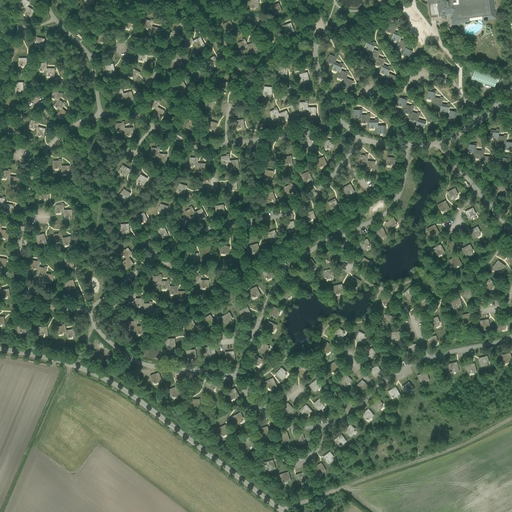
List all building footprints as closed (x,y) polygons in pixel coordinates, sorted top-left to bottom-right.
[(28,7),(29,4),(31,1),(29,0),(28,0),(28,1),(26,0),(22,0),(19,6),(20,4),(22,5),(21,6),(22,6),(24,7),(24,8),(26,9),(28,7)] [(250,0),(250,9),(250,7),(252,7),(253,7),(256,7),(256,9),(258,9),(258,3),(258,0),(250,0)] [(427,0),(428,4),(430,17),(431,21),(437,20),(446,19),(445,15),(447,15),(447,13),(453,13),(453,18),(452,18),(452,25),(459,24),(459,22),(464,22),(478,20),(481,19),(483,19),(483,21),(483,22),(483,23),(484,24),(486,24),(487,23),(487,21),(486,20),(486,19),(487,18),(488,20),(496,19),(495,11),(494,11),(492,0),(427,0)] [(279,13),(282,12),(280,5),(279,3),(271,6),(274,15),(274,14),(274,13),(276,12),(279,11),(279,13)] [(26,9),(23,15),(24,13),(26,14),(27,15),(27,14),(29,16),(28,18),(30,19),(33,13),(35,11),(28,7),(26,9)] [(152,26),(153,24),(154,20),(151,19),(151,21),(145,19),(143,28),(144,26),(146,27),(149,28),(151,29),(152,26)] [(126,20),(124,29),(125,29),(125,27),(127,27),(127,28),(128,28),(130,28),(130,31),(132,31),(134,24),(134,22),(126,20)] [(230,21),(223,24),(227,32),(226,30),(228,30),(229,30),(229,29),(231,28),(232,30),(234,29),(231,23),(230,21)] [(292,32),(294,31),(292,25),(291,23),(283,26),(286,34),(287,34),(286,32),(288,31),(288,32),(289,31),(291,30),(292,32)] [(389,24),(385,32),(386,32),(386,30),(388,31),(389,32),(389,31),(391,32),(391,33),(393,34),(394,32),(395,32),(397,26),(395,25),(394,26),(389,24)] [(151,29),(150,35),(150,33),(152,34),(153,34),(155,35),(155,37),(157,37),(159,31),(160,28),(152,26),(151,29)] [(273,32),(265,35),(268,43),(269,43),(268,41),(270,41),(271,41),(271,40),(273,40),(274,42),(276,41),(274,35),(273,32)] [(400,40),(403,34),(400,33),(399,34),(395,32),(394,32),(393,34),(391,40),(392,38),(394,39),(393,39),(394,40),(394,39),(397,40),(396,41),(399,42),(400,40)] [(104,33),(96,35),(98,44),(99,44),(98,42),(100,41),(100,42),(101,41),(103,40),(104,43),(106,42),(105,35),(104,33)] [(192,44),(194,43),(193,41),(192,38),(190,35),(188,36),(188,37),(183,40),(188,48),(187,46),(189,45),(189,46),(190,45),(192,44)] [(37,37),(35,46),(35,44),(37,45),(38,45),(41,45),(40,48),(43,48),(44,42),(45,39),(37,37)] [(200,37),(193,41),(194,43),(197,49),(196,47),(198,46),(199,46),(201,45),(202,47),(205,45),(201,39),(200,37)] [(246,48),(248,47),(247,45),(246,43),(245,39),(242,40),(243,41),(238,43),(241,52),(241,51),(240,50),(242,49),(243,49),(245,48),(246,48)] [(405,48),(408,42),(405,41),(405,42),(400,40),(399,42),(396,48),(397,46),(399,47),(399,48),(400,47),(402,48),(402,49),(404,50),(405,48)] [(367,41),(364,49),(365,48),(367,48),(366,49),(367,49),(370,50),(369,50),(372,51),(372,52),(373,49),(376,43),(373,42),(373,43),(367,41)] [(255,42),(247,45),(248,47),(250,53),(250,52),(252,51),(253,51),(252,51),(255,50),(256,52),(258,51),(255,44),(255,42)] [(404,50),(401,56),(402,54),(404,55),(405,56),(405,55),(407,56),(406,59),(409,60),(412,51),(405,48),(404,50)] [(378,57),(381,51),(378,50),(378,51),(373,49),(372,52),(372,51),(369,57),(370,56),(372,56),(372,57),(373,57),(375,58),(374,58),(377,59),(377,60),(378,57)] [(140,52),(138,61),(139,61),(139,59),(141,60),(142,60),(144,60),(144,63),(146,63),(148,57),(148,54),(140,52)] [(335,62),(335,63),(338,56),(335,55),(335,57),(329,55),(327,61),(326,63),(327,61),(329,62),(330,62),(332,63),(332,64),(334,65),(335,62)] [(207,60),(211,68),(210,66),(212,65),(213,65),(215,63),(216,66),(219,64),(216,58),(215,56),(207,60)] [(383,65),(386,59),(384,58),(383,59),(378,57),(377,60),(377,59),(374,65),(375,64),(377,64),(377,65),(378,65),(380,66),(382,67),(382,68),(383,65)] [(27,58),(19,58),(19,67),(19,65),(21,65),(21,66),(22,65),(24,65),(24,67),(27,67),(27,61),(27,58)] [(44,71),(46,71),(47,71),(47,68),(47,62),(44,62),(44,63),(39,63),(38,72),(39,72),(39,70),(41,70),(42,70),(44,70),(44,71)] [(340,70),(341,70),(343,64),(341,63),(340,65),(335,63),(335,62),(334,65),(331,71),(332,71),(332,69),(334,70),(335,70),(337,71),(337,72),(339,73),(340,70)] [(105,66),(107,75),(108,74),(107,73),(109,72),(110,72),(112,71),(113,73),(115,73),(114,66),(113,64),(105,66)] [(388,73),(391,67),(389,66),(388,67),(383,65),(382,68),(382,67),(379,73),(380,72),(382,72),(382,73),(383,73),(385,74),(387,76),(388,73)] [(279,67),(279,76),(279,74),(281,74),(281,75),(282,74),(285,74),(285,76),(287,76),(287,70),(287,67),(279,67)] [(47,71),(46,71),(46,77),(47,77),(47,75),(49,75),(49,76),(49,75),(52,75),(52,78),(55,78),(55,69),(47,68),(47,71)] [(140,73),(133,68),(128,76),(129,75),(131,76),(132,76),(134,77),(133,79),(135,81),(139,75),(140,73)] [(191,73),(195,81),(194,79),(196,78),(196,79),(197,78),(199,77),(200,79),(203,78),(200,71),(199,69),(191,73)] [(498,76),(474,69),(471,80),(495,87),(496,84),(498,76)] [(342,80),(345,80),(345,81),(346,78),(349,72),(346,71),(345,72),(341,70),(340,70),(339,73),(337,79),(338,77),(340,78),(343,79),(342,80)] [(307,82),(309,81),(308,75),(307,72),(299,74),(301,83),(301,81),(303,81),(304,81),(304,80),(306,80),(307,82)] [(389,84),(392,85),(396,77),(388,73),(387,76),(384,81),(385,81),(385,80),(387,80),(387,81),(388,81),(390,82),(389,84)] [(345,81),(345,80),(342,86),(342,87),(343,85),(345,85),(345,86),(346,86),(348,87),(347,89),(350,90),(353,81),(346,78),(345,81)] [(15,82),(15,91),(15,89),(17,89),(17,90),(18,90),(18,89),(21,89),(21,92),(24,92),(23,82),(15,82)] [(176,86),(180,94),(180,92),(181,91),(182,91),(184,89),(185,91),(188,90),(185,84),(184,82),(176,86)] [(219,84),(221,93),(221,91),(223,90),(224,90),(223,90),(226,89),(226,92),(229,91),(227,84),(227,82),(219,84)] [(122,97),(124,96),(123,94),(124,94),(123,90),(122,87),(119,88),(119,90),(114,91),(117,100),(116,98),(118,97),(118,98),(119,97),(121,96),(122,97)] [(272,87),(264,87),(263,96),(264,94),(266,94),(269,94),(269,96),(271,97),(272,90),(272,87)] [(59,99),(63,94),(61,92),(60,94),(56,90),(50,97),(52,96),(53,97),(54,98),(56,99),(55,100),(57,101),(59,99)] [(131,91),(124,94),(123,94),(124,96),(126,102),(126,100),(128,100),(131,99),(131,101),(134,100),(132,94),(131,91)] [(435,98),(436,91),(433,91),(433,92),(428,91),(426,100),(427,98),(428,98),(428,99),(429,99),(432,99),(432,100),(434,100),(435,98)] [(442,104),(443,97),(440,97),(440,99),(435,98),(434,100),(433,107),(434,105),(436,105),(435,105),(436,105),(439,105),(439,106),(441,107),(442,104)] [(215,100),(207,98),(205,107),(205,105),(207,105),(207,106),(208,106),(210,106),(210,108),(213,109),(214,103),(215,100)] [(406,105),(408,98),(405,98),(405,99),(399,98),(397,106),(397,104),(399,105),(400,106),(400,105),(403,106),(402,107),(405,107),(406,105)] [(58,109),(60,110),(62,108),(66,103),(64,102),(63,103),(59,99),(57,101),(53,106),(55,105),(56,106),(57,107),(59,108),(58,109)] [(154,108),(156,109),(157,107),(159,105),(161,101),(158,100),(157,101),(153,99),(148,107),(149,107),(149,105),(151,106),(152,107),(152,106),(154,108)] [(305,110),(308,110),(308,108),(308,105),(308,101),(305,101),(305,102),(300,102),(300,111),(300,109),(302,109),(302,110),(303,110),(303,109),(305,109),(305,110)] [(22,105),(14,103),(12,112),(12,110),(14,111),(15,111),(17,112),(17,114),(20,114),(22,105)] [(449,111),(450,104),(447,103),(447,105),(442,104),(441,107),(440,113),(441,111),(443,111),(443,112),(446,112),(446,113),(448,113),(449,111)] [(412,112),(414,106),(411,105),(411,107),(406,105),(405,107),(403,114),(404,112),(406,112),(406,113),(409,113),(409,114),(411,115),(412,112)] [(156,109),(153,115),(154,113),(156,114),(156,115),(157,115),(159,116),(158,118),(160,119),(163,113),(165,111),(157,107),(156,109)] [(277,117),(280,116),(279,114),(278,111),(277,107),(274,108),(275,110),(269,112),(273,120),(272,118),(274,117),(274,118),(275,117),(277,116),(277,117)] [(313,117),(316,117),(316,110),(316,107),(308,108),(308,110),(308,116),(308,114),(310,114),(310,115),(311,115),(311,114),(313,114),(313,117)] [(60,110),(56,115),(57,114),(59,115),(60,116),(62,117),(60,119),(62,121),(68,114),(62,108),(60,110)] [(353,110),(353,117),(355,117),(356,117),(359,117),(359,118),(361,118),(361,115),(362,115),(362,108),(359,108),(359,110),(353,110)] [(280,116),(282,122),(282,120),(283,119),(284,120),(284,119),(287,118),(287,120),(290,119),(287,113),(287,111),(279,114),(280,116)] [(457,112),(449,111),(448,113),(447,118),(453,118),(452,121),(455,121),(457,112)] [(411,115),(409,121),(410,119),(412,120),(413,120),(415,121),(417,122),(418,120),(420,113),(417,112),(417,114),(412,112),(411,115)] [(367,115),(362,115),(361,115),(361,118),(361,124),(361,122),(364,122),(363,123),(364,123),(364,122),(367,122),(367,123),(369,123),(369,120),(370,120),(370,114),(367,114),(367,115)] [(243,119),(235,120),(236,129),(237,129),(236,127),(238,127),(238,128),(239,127),(242,127),(242,129),(245,129),(244,122),(243,119)] [(375,128),(377,128),(377,126),(378,126),(378,119),(375,119),(375,120),(370,120),(369,120),(369,123),(369,129),(369,127),(371,127),(372,128),(372,127),(375,127),(375,128)] [(38,127),(39,120),(37,120),(36,121),(31,120),(29,129),(30,127),(32,127),(32,128),(35,128),(35,129),(37,129),(38,127)] [(189,120),(186,128),(187,128),(187,127),(189,127),(189,128),(190,128),(192,128),(192,131),(194,131),(196,125),(197,123),(189,120)] [(420,130),(423,131),(426,122),(418,120),(417,122),(416,126),(418,127),(419,127),(421,128),(420,130)] [(122,131),(125,131),(125,128),(125,126),(124,121),(122,122),(122,123),(116,124),(117,133),(117,131),(119,130),(119,131),(120,131),(120,130),(122,130),(122,131)] [(210,121),(207,130),(208,128),(210,128),(210,129),(211,129),(213,129),(212,132),(215,132),(217,126),(218,123),(210,121)] [(12,134),(14,135),(16,126),(8,124),(6,133),(7,131),(9,131),(9,132),(10,132),(12,132),(12,134)] [(386,126),(378,126),(377,126),(377,128),(377,135),(377,133),(379,133),(380,133),(383,133),(383,135),(385,135),(386,126)] [(37,129),(36,136),(36,134),(38,134),(38,135),(39,135),(39,134),(41,135),(41,137),(44,138),(46,129),(38,127),(37,129)] [(125,131),(125,137),(125,135),(127,135),(128,135),(130,135),(131,137),(133,137),(133,130),(133,128),(125,128),(125,131)] [(498,136),(499,129),(496,129),(496,131),(491,130),(490,139),(490,137),(492,137),(492,138),(493,138),(493,137),(495,138),(498,139),(498,136)] [(506,142),(507,135),(504,135),(504,137),(498,136),(498,139),(497,145),(498,145),(498,143),(500,143),(500,144),(501,144),(501,143),(503,143),(503,144),(505,144),(506,144),(506,142)] [(334,141),(326,140),(325,148),(325,147),(327,147),(328,147),(331,147),(330,150),(333,150),(334,144),(334,141)] [(476,150),(477,144),(474,143),(474,145),(468,144),(468,151),(467,153),(468,153),(468,151),(470,152),(471,152),(473,152),(473,153),(476,153),(476,150)] [(156,156),(159,156),(159,154),(159,151),(160,147),(157,147),(157,148),(151,148),(151,157),(151,155),(153,155),(154,155),(156,155),(156,156)] [(481,159),(483,159),(483,156),(484,156),(484,150),(481,149),(481,151),(476,150),(476,153),(475,159),(475,157),(477,158),(478,158),(481,158),(481,159)] [(159,156),(158,163),(159,161),(161,161),(160,161),(161,161),(164,161),(164,163),(166,164),(167,157),(167,154),(159,154),(159,156)] [(227,164),(230,163),(230,161),(229,158),(229,154),(226,154),(226,156),(221,157),(222,166),(222,164),(224,163),(224,164),(225,164),(225,163),(227,163),(227,164)] [(367,161),(368,154),(365,154),(365,156),(360,155),(359,164),(359,162),(361,162),(362,163),(362,162),(364,162),(364,163),(367,163),(367,161)] [(198,160),(198,156),(195,156),(195,158),(190,158),(189,167),(190,165),(192,165),(195,165),(195,166),(197,166),(198,163),(198,160)] [(291,156),(283,157),(285,166),(284,164),(286,164),(287,164),(290,163),(290,165),(293,165),(291,158),(291,156)] [(483,159),(482,165),(483,165),(483,163),(485,163),(485,164),(486,164),(488,164),(488,166),(491,166),(492,157),(484,156),(483,156),(483,159)] [(316,160),(320,168),(319,166),(321,166),(322,166),(322,165),(324,164),(325,166),(327,165),(325,159),(324,157),(316,160)] [(392,167),(394,167),(395,158),(387,157),(386,166),(387,164),(389,164),(389,165),(390,164),(392,165),(392,167)] [(500,158),(499,158),(501,158),(501,160),(501,161),(501,164),(498,163),(498,166),(507,167),(508,159),(500,158)] [(59,169),(61,169),(61,166),(61,159),(59,159),(59,161),(53,161),(53,170),(53,168),(55,168),(56,168),(59,168),(59,169)] [(238,160),(230,161),(230,163),(231,170),(231,168),(233,167),(233,168),(234,168),(233,167),(236,167),(236,169),(239,169),(238,162),(238,160)] [(375,162),(367,161),(367,163),(366,170),(367,168),(369,168),(369,169),(369,168),(372,169),(372,171),(374,171),(375,162)] [(197,166),(197,172),(197,170),(199,170),(199,171),(200,171),(200,170),(203,171),(203,173),(205,173),(206,166),(206,164),(198,163),(197,166)] [(130,169),(122,165),(118,173),(119,171),(121,172),(121,173),(122,173),(124,174),(123,176),(125,177),(128,171),(130,169)] [(61,169),(61,175),(62,175),(62,173),(64,173),(67,173),(67,175),(70,175),(69,166),(61,166),(61,169)] [(10,176),(11,170),(8,169),(8,171),(2,170),(1,179),(2,177),(4,177),(4,178),(5,178),(5,177),(7,178),(9,179),(10,179),(10,176)] [(265,170),(264,179),(265,179),(265,177),(267,177),(267,178),(268,178),(270,178),(270,180),(272,181),(273,174),(274,171),(265,170)] [(301,175),(305,183),(304,181),(306,180),(307,180),(309,179),(310,181),(312,180),(309,171),(301,175)] [(148,178),(140,174),(136,182),(137,181),(139,182),(140,182),(142,183),(141,185),(143,187),(146,181),(148,178)] [(10,179),(9,179),(9,185),(9,183),(11,184),(12,184),(14,184),(14,186),(17,187),(18,177),(10,176),(10,179)] [(237,181),(229,182),(229,191),(229,189),(231,189),(232,189),(234,188),(234,191),(237,191),(237,184),(237,181)] [(179,184),(176,192),(177,192),(177,190),(179,191),(180,192),(180,191),(182,192),(182,194),(184,195),(186,188),(187,186),(179,184)] [(292,184),(285,187),(288,195),(287,193),(289,193),(290,193),(290,192),(292,191),(293,194),(296,192),(292,184)] [(350,184),(343,188),(347,196),(347,194),(348,193),(349,193),(349,192),(351,191),(352,193),(355,192),(350,184)] [(455,188),(448,192),(449,193),(449,194),(448,194),(451,201),(455,199),(454,198),(458,196),(456,192),(457,191),(455,188)] [(124,189),(119,197),(120,195),(122,196),(122,197),(123,197),(125,198),(124,200),(126,201),(129,196),(131,193),(124,189)] [(41,191),(40,200),(40,198),(42,198),(42,199),(43,199),(43,198),(46,199),(45,201),(48,201),(49,192),(41,191)] [(265,195),(268,203),(268,201),(269,201),(270,201),(270,200),(273,199),(273,202),(276,201),(273,192),(265,195)] [(328,202),(332,210),(331,208),(333,208),(334,207),(336,206),(337,208),(339,207),(335,199),(328,202)] [(444,202),(437,205),(439,208),(440,208),(442,212),(446,210),(446,211),(450,209),(446,202),(445,203),(444,203),(444,202)] [(61,213),(64,213),(64,210),(64,203),(61,204),(61,205),(56,205),(56,214),(56,212),(58,212),(58,213),(59,213),(59,212),(61,212),(61,213)] [(4,206),(3,213),(3,211),(5,211),(6,211),(9,211),(8,214),(11,214),(12,205),(4,204),(4,206)] [(160,204),(158,212),(158,213),(159,211),(160,211),(160,212),(161,212),(161,211),(164,212),(163,214),(166,215),(168,206),(160,204)] [(215,206),(217,215),(217,213),(219,213),(220,213),(220,212),(222,212),(222,214),(225,214),(223,205),(215,206)] [(194,216),(196,215),(195,212),(192,206),(189,208),(190,209),(185,212),(189,219),(189,218),(190,217),(191,217),(191,216),(193,215),(194,216)] [(202,208),(195,212),(196,215),(199,220),(198,218),(200,217),(200,218),(201,217),(203,216),(204,218),(206,217),(202,208)] [(473,208),(466,211),(467,212),(467,213),(465,214),(469,220),(472,218),(472,217),(475,215),(473,212),(475,211),(473,208)] [(72,210),(64,210),(64,213),(64,219),(64,217),(66,217),(67,217),(70,217),(70,219),(72,219),(72,210)] [(305,213),(308,222),(307,220),(309,219),(310,219),(313,218),(313,220),(316,220),(313,211),(305,213)] [(144,213),(137,216),(140,224),(141,224),(140,222),(142,221),(142,222),(142,221),(145,220),(146,222),(148,221),(144,213)] [(393,217),(387,222),(388,223),(388,224),(387,225),(391,230),(394,228),(393,227),(397,224),(394,221),(395,220),(393,217)] [(294,221),(286,223),(288,232),(288,230),(290,229),(290,230),(290,229),(293,228),(293,231),(296,230),(294,221)] [(120,224),(121,233),(121,231),(123,231),(123,232),(124,232),(124,231),(126,231),(127,233),(129,233),(129,224),(120,224)] [(434,227),(433,225),(426,229),(428,232),(429,232),(431,235),(435,233),(436,235),(439,233),(436,226),(435,227),(434,227)] [(471,232),(470,233),(474,239),(477,237),(477,236),(480,234),(478,230),(479,230),(478,226),(471,230),(472,231),(471,232)] [(157,230),(160,238),(161,238),(160,236),(162,236),(162,235),(165,234),(166,236),(168,235),(164,227),(157,230)] [(381,228),(374,231),(376,235),(377,234),(379,238),(382,237),(383,238),(386,236),(384,229),(382,230),(381,228)] [(9,231),(1,230),(1,232),(0,237),(0,238),(0,239),(0,237),(2,237),(3,237),(6,237),(5,240),(8,240),(9,231)] [(267,233),(270,241),(271,241),(270,240),(272,239),(273,239),(273,238),(275,238),(276,240),(278,239),(275,230),(267,233)] [(63,238),(61,231),(59,232),(59,234),(54,235),(55,243),(56,243),(55,241),(57,241),(58,241),(60,240),(61,241),(63,241),(63,238)] [(44,234),(36,236),(39,245),(39,244),(38,243),(40,242),(41,242),(43,241),(44,243),(47,243),(44,234)] [(71,236),(63,238),(63,241),(64,247),(64,245),(66,245),(67,245),(67,244),(69,244),(70,246),(72,246),(71,236)] [(361,244),(360,244),(362,251),(366,249),(365,248),(369,247),(368,243),(369,242),(367,239),(361,242),(361,243),(361,244)] [(258,243),(250,246),(252,254),(252,252),(254,252),(255,252),(257,251),(258,253),(260,252),(258,243)] [(464,250),(463,251),(466,257),(470,255),(469,254),(473,252),(471,248),(472,248),(470,244),(463,248),(464,249),(464,250)] [(439,245),(432,249),(434,252),(435,252),(437,255),(441,253),(442,254),(445,252),(441,246),(440,247),(439,246),(439,245)] [(222,246),(221,255),(221,253),(223,253),(224,253),(226,253),(226,256),(229,256),(230,247),(222,246)] [(125,257),(127,259),(129,257),(129,258),(134,253),(132,251),(131,252),(128,248),(121,253),(122,252),(124,254),(123,254),(124,255),(126,256),(125,257)] [(331,251),(324,253),(325,257),(326,256),(327,260),(331,259),(331,261),(335,260),(333,253),(332,253),(331,252),(331,251)] [(198,253),(190,253),(190,262),(191,262),(190,260),(193,260),(193,261),(193,260),(196,260),(196,263),(199,263),(198,253)] [(64,259),(66,268),(66,267),(66,265),(68,265),(69,265),(71,265),(71,267),(74,266),(73,257),(64,259)] [(134,264),(129,258),(129,257),(127,259),(121,263),(122,263),(123,262),(124,263),(124,264),(125,264),(126,266),(125,267),(126,270),(134,264)] [(455,257),(449,260),(451,264),(452,263),(454,267),(457,265),(458,266),(461,264),(458,257),(457,258),(456,258),(455,257)] [(364,258),(360,264),(361,265),(361,266),(360,267),(367,270),(369,267),(368,266),(370,263),(366,261),(367,259),(364,258)] [(306,265),(305,266),(310,272),(313,270),(312,269),(315,266),(313,263),(314,262),(311,259),(305,263),(306,264),(306,265)] [(39,267),(40,260),(38,260),(37,261),(32,260),(30,269),(31,269),(31,267),(33,268),(34,268),(36,268),(36,269),(38,269),(39,269),(39,267)] [(492,267),(495,270),(496,269),(499,271),(502,268),(503,269),(505,266),(499,261),(499,262),(498,262),(497,262),(492,267)] [(46,274),(47,267),(45,266),(44,268),(39,267),(39,269),(38,269),(37,276),(38,274),(40,274),(40,275),(41,275),(41,274),(43,275),(43,276),(45,276),(46,274)] [(269,270),(269,269),(262,272),(264,275),(265,275),(267,279),(271,277),(271,278),(275,276),(271,270),(270,270),(269,270)] [(331,271),(331,270),(330,269),(323,271),(324,275),(325,274),(326,279),(330,278),(331,279),(334,278),(333,271),(331,271)] [(198,283),(201,283),(201,280),(201,273),(198,273),(198,275),(193,275),(192,284),(193,284),(193,282),(195,282),(196,282),(198,282),(198,283)] [(300,273),(295,279),(298,281),(299,280),(302,283),(305,280),(306,281),(309,278),(303,273),(302,274),(301,274),(300,273)] [(45,276),(44,282),(45,280),(47,281),(48,281),(50,281),(50,284),(52,284),(54,275),(46,274),(45,276)] [(159,284),(161,284),(162,284),(162,281),(162,275),(159,275),(159,276),(153,276),(153,285),(154,285),(154,283),(156,283),(156,284),(157,284),(157,283),(159,283),(159,284)] [(352,278),(348,284),(351,286),(352,285),(356,287),(358,284),(359,285),(361,281),(355,277),(354,278),(353,279),(352,278)] [(484,285),(483,286),(488,292),(491,290),(490,289),(494,286),(491,283),(492,282),(490,279),(484,283),(485,284),(484,285)] [(65,282),(67,290),(68,290),(67,288),(69,288),(70,288),(72,287),(73,289),(76,289),(73,280),(65,282)] [(167,281),(162,281),(162,284),(161,284),(162,290),(162,288),(164,288),(164,289),(165,289),(165,288),(167,288),(167,289),(170,289),(170,286),(170,280),(167,280),(167,281)] [(209,280),(201,280),(201,283),(200,289),(201,289),(201,287),(203,287),(203,288),(204,288),(204,287),(206,287),(206,290),(209,290),(209,280)] [(340,284),(333,286),(334,290),(335,290),(336,294),(340,293),(340,294),(344,293),(342,286),(341,286),(340,286),(340,284)] [(175,286),(170,286),(170,289),(170,295),(170,293),(172,293),(172,294),(173,294),(173,293),(175,293),(175,294),(178,294),(178,291),(178,285),(175,285),(175,286)] [(464,294),(464,295),(470,299),(472,296),(471,295),(473,292),(470,290),(471,288),(467,286),(463,293),(464,293),(464,294)] [(256,289),(255,288),(255,287),(248,290),(250,294),(251,293),(253,297),(257,295),(257,296),(261,295),(257,288),(256,289)] [(405,294),(404,295),(409,300),(412,298),(411,297),(414,294),(412,291),(413,290),(410,287),(405,292),(405,293),(405,294)] [(1,293),(2,299),(3,299),(2,297),(4,297),(5,297),(7,296),(8,298),(11,298),(9,289),(1,290),(1,293)] [(281,297),(285,298),(285,297),(289,298),(290,294),(292,295),(293,291),(285,289),(285,290),(284,291),(283,290),(281,297)] [(178,294),(178,300),(178,298),(180,298),(180,299),(181,299),(181,298),(183,298),(183,301),(186,301),(186,291),(178,291),(178,294)] [(127,294),(128,303),(128,301),(130,301),(131,301),(133,300),(133,301),(136,301),(136,299),(136,292),(133,292),(133,293),(127,294)] [(387,305),(387,307),(391,308),(393,300),(391,300),(391,299),(391,298),(384,296),(383,300),(384,300),(383,304),(387,305)] [(144,304),(144,297),(141,297),(141,298),(136,299),(136,301),(136,308),(136,306),(138,305),(138,306),(139,306),(139,305),(141,305),(141,306),(144,306),(144,304)] [(420,305),(419,306),(424,311),(427,309),(426,308),(429,305),(426,302),(427,301),(424,298),(419,303),(420,304),(420,305)] [(458,299),(451,300),(452,304),(453,304),(454,308),(458,307),(458,308),(462,308),(461,300),(459,301),(458,300),(458,299)] [(152,309),(152,302),(149,302),(149,303),(144,304),(144,306),(144,313),(144,311),(146,310),(146,311),(147,311),(147,310),(149,310),(150,311),(152,311),(152,309)] [(276,308),(273,306),(269,313),(270,313),(271,314),(270,315),(277,319),(278,315),(277,315),(279,311),(276,309),(276,308)] [(152,311),(152,317),(152,316),(154,315),(154,316),(155,316),(155,315),(158,315),(158,318),(160,318),(160,308),(152,309),(152,311)] [(246,308),(239,311),(241,315),(242,314),(244,318),(248,316),(248,317),(252,315),(248,309),(247,309),(246,309),(246,308)] [(229,312),(223,316),(224,317),(223,318),(222,319),(226,325),(229,323),(229,322),(232,320),(230,316),(231,316),(229,312)] [(392,316),(385,314),(384,318),(385,318),(384,322),(388,323),(387,325),(391,326),(393,319),(392,318),(391,317),(392,316)] [(463,319),(464,323),(468,322),(468,323),(472,322),(471,315),(469,315),(468,314),(461,315),(462,319),(463,319)] [(202,319),(204,323),(205,322),(208,326),(211,323),(212,324),(215,322),(211,316),(210,317),(209,317),(209,316),(202,319)] [(429,322),(432,329),(436,327),(435,326),(439,324),(438,321),(439,320),(437,317),(431,319),(431,320),(431,321),(429,322)] [(137,326),(137,320),(134,320),(134,321),(128,321),(129,330),(129,328),(131,328),(131,329),(132,329),(132,328),(134,328),(134,329),(137,329),(137,326)] [(192,320),(186,323),(186,324),(186,326),(185,326),(189,332),(192,330),(192,329),(195,327),(193,323),(194,323),(192,320)] [(487,320),(479,321),(480,325),(481,324),(482,329),(486,328),(486,329),(490,328),(489,321),(488,321),(487,321),(487,320)] [(497,324),(498,331),(502,330),(502,329),(506,328),(505,324),(506,324),(505,320),(498,321),(498,323),(497,324)] [(268,323),(264,329),(268,331),(268,330),(272,332),(274,328),(275,329),(277,325),(270,322),(270,323),(269,323),(268,323)] [(26,324),(18,325),(18,334),(19,334),(18,332),(20,331),(20,332),(21,332),(21,331),(24,331),(24,334),(27,333),(26,324)] [(64,333),(66,333),(66,330),(65,324),(62,324),(62,326),(57,327),(59,336),(58,334),(60,333),(61,334),(61,333),(64,333)] [(39,327),(40,336),(40,334),(42,334),(43,334),(45,334),(45,336),(48,336),(47,326),(39,327)] [(145,326),(137,326),(137,329),(137,335),(137,333),(139,333),(139,334),(140,334),(140,333),(142,333),(142,335),(145,335),(145,326)] [(335,336),(335,337),(341,340),(343,337),(342,336),(344,332),(340,330),(341,329),(337,328),(334,334),(335,335),(335,336)] [(74,329),(66,330),(66,333),(67,339),(68,339),(67,337),(69,337),(70,337),(73,336),(73,339),(76,338),(74,329)] [(359,331),(356,338),(357,338),(357,339),(357,341),(363,344),(365,340),(364,340),(365,336),(362,334),(362,333),(359,331)] [(398,332),(391,332),(391,336),(392,336),(393,340),(397,340),(397,341),(401,341),(400,333),(399,334),(398,333),(398,332)] [(436,335),(429,338),(429,339),(429,340),(428,340),(430,347),(434,346),(433,345),(437,343),(436,339),(437,339),(436,335)] [(173,339),(166,339),(166,343),(167,343),(168,347),(172,347),(172,348),(176,348),(175,340),(174,340),(173,340),(173,339)] [(262,343),(259,349),(260,350),(261,351),(260,352),(267,355),(268,352),(267,351),(269,347),(265,345),(266,344),(262,343)] [(320,348),(322,351),(323,350),(326,353),(329,351),(330,352),(333,349),(329,343),(328,344),(327,344),(326,343),(320,348)] [(413,352),(413,353),(417,353),(416,346),(415,346),(414,345),(414,344),(407,344),(407,348),(408,348),(409,352),(413,352)] [(213,347),(205,347),(206,351),(207,351),(207,355),(212,355),(212,356),(216,356),(215,348),(214,348),(213,348),(213,347)] [(372,348),(366,352),(366,353),(366,354),(365,355),(369,361),(373,358),(372,357),(375,355),(373,352),(374,351),(372,348)] [(194,350),(186,350),(187,354),(188,354),(188,358),(193,358),(193,359),(197,359),(196,351),(195,351),(194,351),(194,350)] [(232,351),(225,352),(225,356),(227,356),(227,360),(231,359),(231,361),(235,360),(234,353),(233,353),(232,352),(232,351)] [(501,355),(502,359),(503,359),(504,363),(509,362),(509,363),(511,361),(511,359),(511,355),(509,355),(509,354),(508,353),(501,355)] [(254,357),(250,363),(253,365),(254,364),(257,366),(259,362),(261,363),(263,360),(256,356),(256,357),(255,357),(254,357)] [(479,360),(481,367),(484,366),(484,365),(488,364),(487,360),(488,359),(487,356),(480,358),(480,359),(480,360),(479,360)] [(334,363),(333,362),(327,367),(329,370),(330,369),(333,373),(336,370),(337,371),(340,369),(336,363),(335,364),(334,363)] [(448,364),(449,368),(450,368),(451,372),(455,371),(455,372),(459,371),(457,364),(456,364),(455,364),(455,362),(448,364)] [(298,371),(297,372),(302,378),(305,375),(304,374),(307,371),(305,368),(306,367),(303,364),(298,369),(298,370),(298,371)] [(472,364),(465,366),(466,369),(468,369),(469,373),(473,372),(473,373),(477,372),(475,365),(474,365),(473,365),(472,364)] [(371,371),(370,372),(375,378),(378,376),(377,375),(381,372),(378,369),(379,368),(377,365),(371,369),(372,370),(371,371)] [(281,367),(276,373),(277,374),(277,375),(277,376),(282,381),(285,378),(284,377),(286,374),(283,371),(284,370),(281,367)] [(417,375),(419,379),(420,378),(422,382),(426,381),(426,382),(430,380),(427,374),(426,374),(425,374),(424,372),(417,375)] [(150,376),(151,379),(153,379),(154,383),(158,381),(158,383),(162,381),(160,374),(158,375),(157,374),(157,373),(150,376)] [(344,375),(339,380),(342,383),(342,382),(345,385),(348,382),(349,383),(352,380),(347,375),(346,376),(345,376),(344,375)] [(271,379),(264,382),(266,385),(267,385),(269,388),(273,387),(273,388),(277,386),(274,380),(273,380),(272,380),(271,379)] [(316,380),(310,384),(311,385),(311,386),(310,387),(315,393),(318,390),(317,389),(320,387),(317,383),(318,382),(316,380)] [(207,384),(206,384),(207,391),(210,391),(210,390),(214,389),(214,385),(216,385),(215,381),(208,382),(208,383),(207,384)] [(362,382),(361,381),(356,386),(358,389),(359,388),(362,391),(365,388),(366,389),(369,386),(364,381),(363,382),(362,382)] [(402,389),(407,395),(410,393),(409,392),(412,389),(410,386),(411,385),(409,382),(403,386),(403,387),(403,388),(402,389)] [(175,387),(168,390),(170,393),(171,393),(173,397),(176,395),(177,396),(181,395),(178,388),(177,389),(176,388),(175,387)] [(394,388),(388,391),(389,395),(391,394),(393,398),(396,396),(397,397),(400,395),(397,388),(396,389),(395,389),(394,388)] [(233,389),(227,392),(228,396),(230,395),(232,399),(235,397),(236,398),(239,396),(236,390),(235,390),(234,390),(233,389)] [(320,398),(314,403),(315,404),(315,405),(314,406),(319,411),(322,409),(321,408),(324,405),(321,402),(322,401),(320,398)] [(192,401),(191,401),(191,409),(195,409),(195,407),(199,407),(199,403),(200,403),(200,399),(192,399),(192,401)] [(378,399),(373,404),(374,405),(374,406),(373,406),(378,412),(380,410),(380,409),(383,406),(380,403),(381,402),(378,399)] [(286,404),(281,409),(283,412),(284,411),(287,414),(290,411),(291,412),(294,410),(289,404),(288,405),(287,405),(286,404)] [(305,406),(299,410),(302,413),(303,413),(305,416),(308,413),(309,414),(312,412),(307,406),(307,407),(306,407),(305,406)] [(367,410),(361,414),(363,417),(364,417),(367,420),(370,417),(371,418),(374,416),(369,410),(369,411),(368,411),(367,410)] [(240,412),(234,416),(234,417),(234,418),(233,418),(236,425),(240,423),(239,422),(243,420),(241,416),(242,416),(240,412)] [(350,424),(345,430),(346,431),(346,432),(345,433),(351,437),(354,434),(353,434),(355,430),(352,428),(353,427),(350,424)] [(223,426),(217,429),(219,432),(220,432),(222,436),(225,434),(226,435),(229,433),(226,426),(225,427),(224,427),(223,426)] [(266,427),(258,429),(260,433),(261,432),(262,436),(266,435),(266,436),(270,435),(268,428),(267,429),(266,428),(266,427)] [(285,432),(278,434),(279,438),(280,438),(282,442),(286,440),(286,442),(290,440),(287,433),(286,434),(285,433),(285,432)] [(295,437),(294,437),(296,445),(300,443),(300,442),(304,441),(303,437),(304,437),(303,433),(296,435),(296,436),(295,437)] [(340,435),(334,440),(336,443),(337,442),(340,445),(343,443),(344,444),(347,442),(342,436),(341,436),(340,436),(340,435)] [(247,438),(241,442),(243,445),(245,445),(247,448),(250,446),(251,447),(254,444),(250,438),(249,439),(248,439),(247,438)] [(325,458),(324,459),(328,464),(331,462),(331,461),(334,458),(331,455),(332,454),(330,451),(324,456),(325,457),(325,458)] [(271,462),(271,460),(264,463),(265,466),(266,466),(267,470),(271,469),(272,470),(275,469),(273,462),(272,462),(271,462)] [(313,467),(315,471),(316,470),(318,474),(322,472),(323,473),(326,471),(322,464),(321,465),(320,465),(320,464),(313,467)] [(287,472),(279,475),(280,478),(282,478),(283,482),(287,481),(287,482),(291,481),(289,474),(288,474),(287,474),(287,472)] [(296,477),(298,484),(301,483),(301,482),(305,480),(304,476),(305,476),(304,472),(297,474),(297,476),(297,477),(296,477)]
